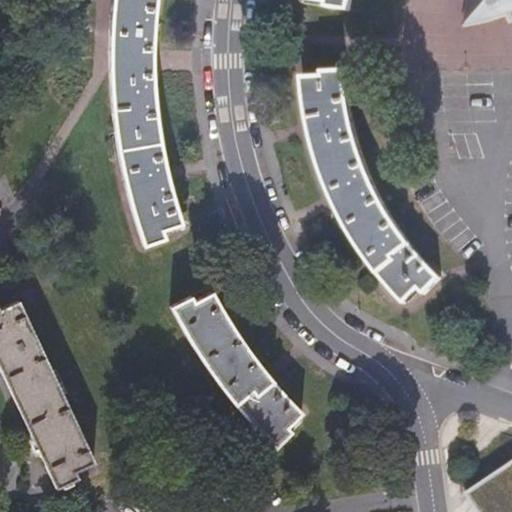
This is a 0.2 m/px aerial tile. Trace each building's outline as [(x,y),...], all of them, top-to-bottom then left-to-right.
[(111,0),(109,23),(107,56),(108,89),(112,124),(119,165),(125,193),(133,221),(141,246),(163,239),(159,230),(179,224),(170,195),(163,167),(157,136),(153,99),(152,63),(154,32),(155,4),(155,0),(111,0)] [(305,0),(325,4),(326,7),(347,11),(349,4),(349,0),(305,0)] [(511,0),(469,0),(468,5),(466,23),(486,14),(502,9),(511,4),(511,0)] [(349,100),(345,74),(321,75),(321,78),(302,79),(304,93),(310,120),(319,160),(329,191),(343,223),(358,251),(375,275),(390,293),(402,305),(419,292),(423,295),(439,279),(427,268),(408,245),(391,219),(379,195),(369,170),(359,145),(354,124),(349,100)] [(259,397),(274,385),(265,374),(242,345),(224,319),(209,294),(192,303),(189,297),(169,308),(188,339),(202,361),(225,392),(236,405),(254,391),(259,397)] [(92,461),(16,300),(0,306),(0,371),(54,487),(77,477),(73,470),(92,461)] [(254,391),(236,405),(242,412),(258,431),(274,448),(290,432),(286,427),(300,413),(286,399),(274,385),(259,397),(254,391)] [(511,511),(511,460),(467,492),(479,511),(511,511)]
